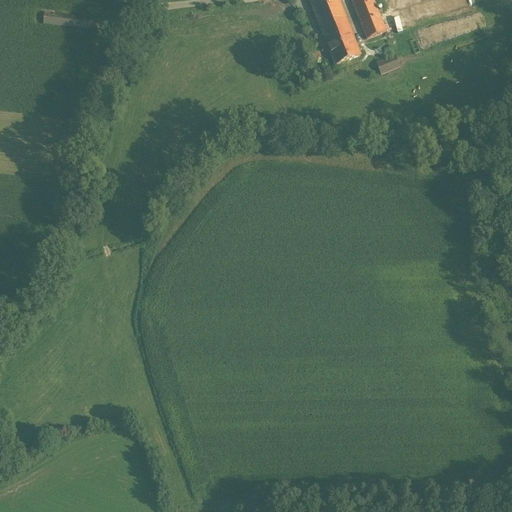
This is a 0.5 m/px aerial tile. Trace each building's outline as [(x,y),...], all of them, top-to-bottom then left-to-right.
[(360,57),(337,0),(309,0),(336,66),(360,57)] [(386,33),(372,0),(350,0),(367,41),(386,33)] [(44,13),(43,26),(90,29),(91,16),(44,13)] [(45,29),(45,40),(82,40),(82,29),(45,29)] [(395,55),(376,63),(381,75),(400,67),(395,55)]
